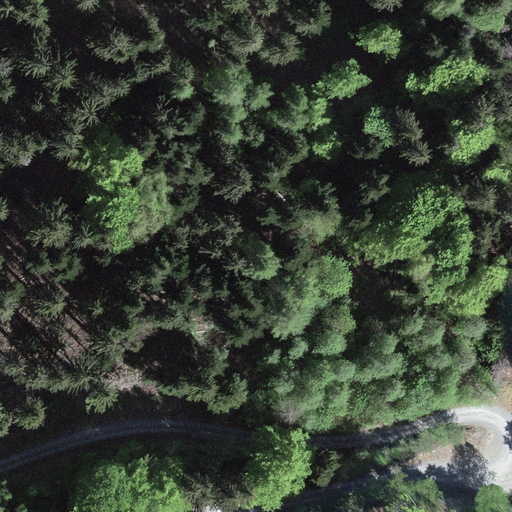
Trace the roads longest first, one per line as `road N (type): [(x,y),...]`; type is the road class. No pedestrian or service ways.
road 1 (track): [(0,470),(147,423),(302,444),(479,426),(504,429),(511,439)]
road 2 (track): [(511,457),(504,470),(405,475),(251,511)]
